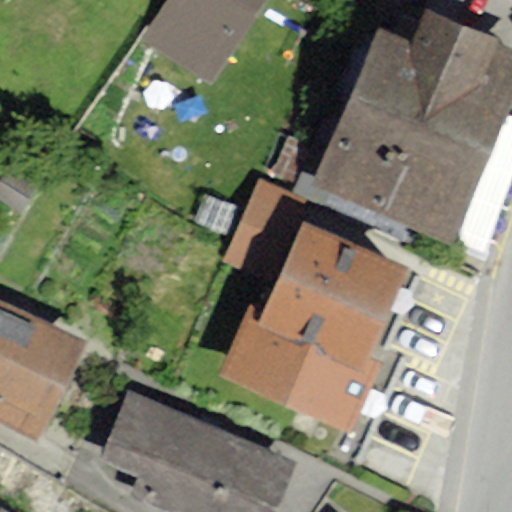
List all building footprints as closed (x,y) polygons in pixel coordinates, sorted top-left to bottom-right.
[(259,0),(171,0),(149,36),(212,75),(259,0)] [(412,45),(376,31),(315,187),(463,246),(511,123),(511,52),(423,17),(412,45)] [(303,204),(262,187),(231,260),(277,279),(261,316),(248,310),(222,371),(349,425),(376,362),(365,357),(402,271),(294,225),(303,204)] [(81,344),(0,302),(0,411),(37,430),(81,344)] [(266,511),(289,462),(141,396),(113,458),(147,473),(137,494),(178,511),(266,511)]
